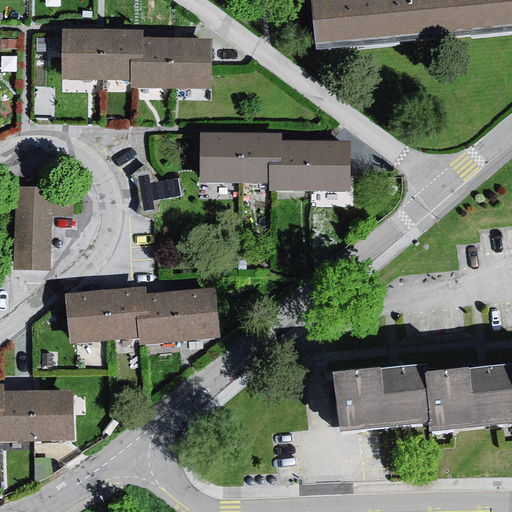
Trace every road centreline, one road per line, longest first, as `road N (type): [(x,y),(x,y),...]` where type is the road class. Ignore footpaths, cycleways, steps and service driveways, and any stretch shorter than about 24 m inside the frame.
road 1 (residential): [(128,447),(511,126)]
road 2 (residential): [(0,166),(50,150),(74,156),(106,209),(105,237),(82,267),(0,334)]
road 3 (residential): [(511,508),(357,511)]
road 4 (residential): [(128,447),(23,511)]
